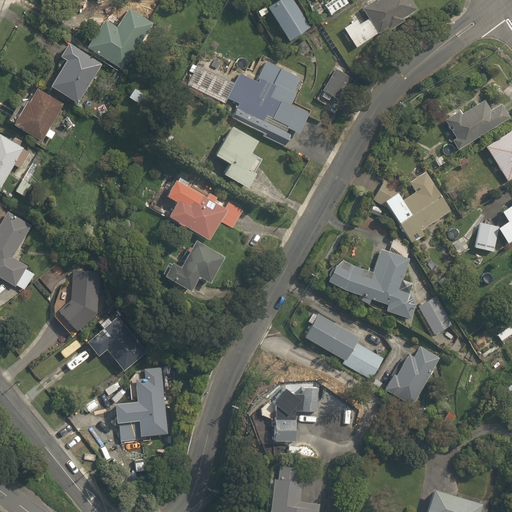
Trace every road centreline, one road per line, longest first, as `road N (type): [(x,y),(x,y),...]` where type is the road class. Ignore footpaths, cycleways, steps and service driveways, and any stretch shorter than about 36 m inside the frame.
road 1 (residential): [(500,9),(382,96),(232,359),(189,511)]
road 2 (residential): [(97,511),(0,389)]
